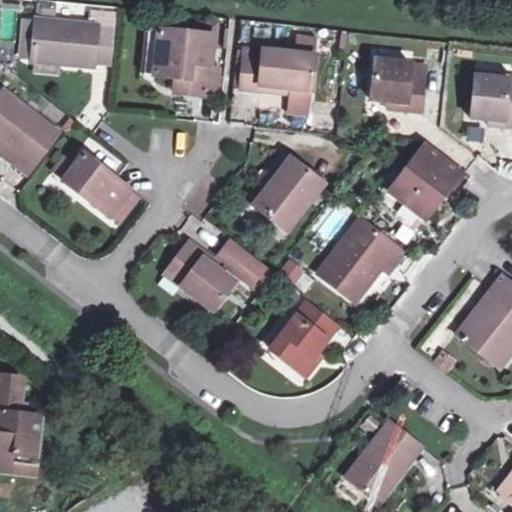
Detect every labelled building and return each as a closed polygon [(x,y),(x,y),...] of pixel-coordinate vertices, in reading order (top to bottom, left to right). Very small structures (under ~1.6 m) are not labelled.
[(120,25),(34,16),(31,55),(97,62),(98,57),(116,59),(120,25)] [(154,30),(165,31),(215,36),(216,24),(156,18),(154,30)] [(165,31),(154,30),(149,72),(160,74),(165,31)] [(165,31),(160,74),(176,76),(175,89),(186,90),(186,96),(209,98),(215,36),(165,31)] [(267,61),(269,50),(248,48),(247,59),(267,61)] [(244,88),(266,91),(267,83),(291,86),(311,88),(314,55),(269,50),(267,61),(247,59),(244,88)] [(402,101),(401,110),(420,111),(425,66),(365,60),(361,97),(383,99),(402,101)] [(475,74),(511,78),(511,70),(476,67),(475,74)] [(470,117),(490,119),(506,121),(505,131),(511,131),(511,78),(475,74),(470,117)] [(290,94),(291,86),(267,83),(266,91),(290,94)] [(0,138),(1,139),(16,152),(11,158),(24,167),(54,130),(3,89),(0,92),(0,138)] [(402,101),(383,99),(382,108),(401,110),(402,101)] [(489,129),(505,131),(506,121),(490,119),(489,129)] [(454,181),(460,185),(469,174),(432,143),(394,190),(427,216),(446,191),(454,181)] [(64,175),(75,161),(63,152),(51,166),(64,175)] [(112,177),(105,171),(81,153),(75,161),(64,175),(62,178),(106,213),(107,211),(123,191),(126,188),(112,177)] [(270,186),(265,182),(252,199),(287,226),(321,183),(292,160),(278,177),(270,186)] [(109,166),(105,171),(112,177),(116,171),(109,166)] [(270,186),(278,177),(273,173),(265,182),(270,186)] [(198,181),(183,207),(202,218),(217,192),(198,181)] [(454,181),(446,191),(451,196),(460,185),(454,181)] [(134,200),(123,191),(107,211),(118,220),(134,200)] [(327,240),(347,215),(338,208),(318,232),(327,240)] [(386,264),(392,268),(401,257),(361,224),(317,278),(353,306),(380,272),(386,264)] [(187,282),(181,289),(209,312),(233,282),(214,267),(200,256),(205,251),(191,240),(168,267),(187,282)] [(245,252),(229,240),(217,254),(227,262),(224,265),(231,270),(245,252)] [(200,256),(214,267),(218,262),(205,251),(200,256)] [(245,252),(231,270),(254,289),(268,271),(245,252)] [(289,259),(277,271),(299,292),(311,280),(289,259)] [(386,264),(380,272),(385,276),(392,268),(386,264)] [(187,282),(168,267),(162,274),(181,289),(187,282)] [(511,334),(511,294),(498,284),(488,297),(495,302),(460,348),(485,369),(511,334)] [(453,343),(460,348),(495,302),(488,297),(453,343)] [(296,375),(313,355),(333,330),(304,307),(268,350),(296,375)] [(511,334),(485,369),(496,377),(511,356),(511,334)] [(431,363),(446,372),(455,358),(440,349),(431,363)] [(313,355),(296,375),(304,381),(321,362),(313,355)] [(0,468),(18,471),(21,452),(43,454),(49,415),(37,413),(27,412),(29,399),(33,375),(0,370),(0,468)] [(392,396),(401,403),(408,394),(398,387),(392,396)] [(39,400),(29,399),(27,412),(37,413),(39,400)] [(374,511),(375,511),(417,456),(385,430),(341,486),(374,511)] [(511,484),(500,501),(511,510),(511,484)]
